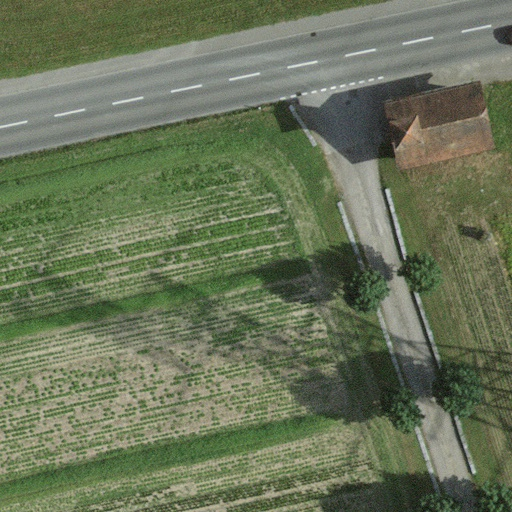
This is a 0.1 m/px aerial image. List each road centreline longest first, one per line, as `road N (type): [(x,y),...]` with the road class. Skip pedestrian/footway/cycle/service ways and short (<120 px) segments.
road 1 (residential): [(463,511),(328,66)]
road 2 (secondary): [(328,66),(0,135)]
road 3 (secondary): [(511,27),(328,66)]
